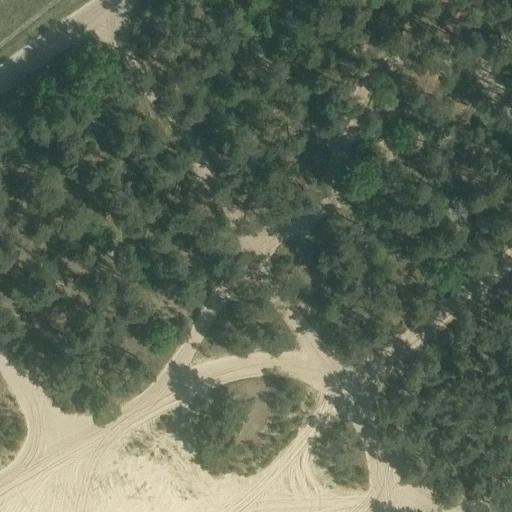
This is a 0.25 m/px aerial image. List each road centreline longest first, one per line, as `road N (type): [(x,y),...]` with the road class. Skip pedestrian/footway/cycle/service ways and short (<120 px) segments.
road 1 (unknown): [(511,248),(350,380)]
road 2 (track): [(117,0),(0,87)]
